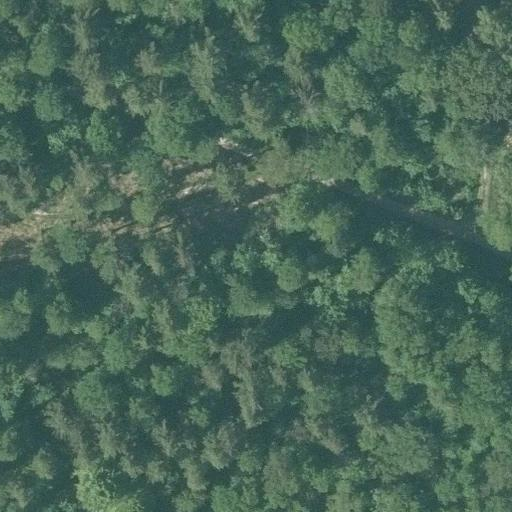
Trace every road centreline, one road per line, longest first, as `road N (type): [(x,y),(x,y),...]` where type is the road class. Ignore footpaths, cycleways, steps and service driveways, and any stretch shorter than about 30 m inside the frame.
road 1 (track): [(0,71),(511,253)]
road 2 (track): [(0,211),(125,208),(213,184),(257,158)]
road 3 (track): [(501,0),(474,237)]
